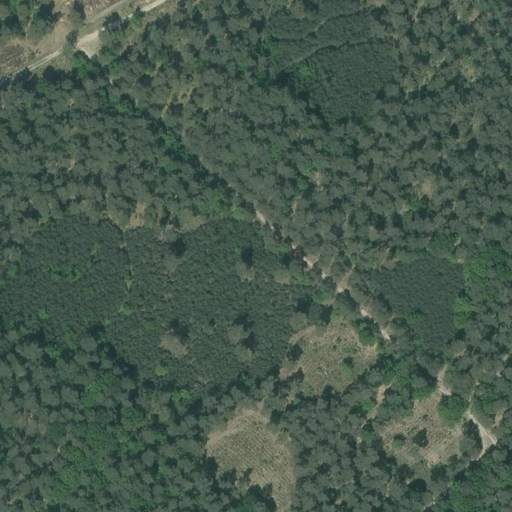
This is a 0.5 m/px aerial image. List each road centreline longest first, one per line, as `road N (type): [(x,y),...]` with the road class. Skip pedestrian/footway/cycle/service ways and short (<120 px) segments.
road 1 (track): [(494,439),(76,43)]
road 2 (track): [(0,411),(76,479),(142,424),(236,511)]
